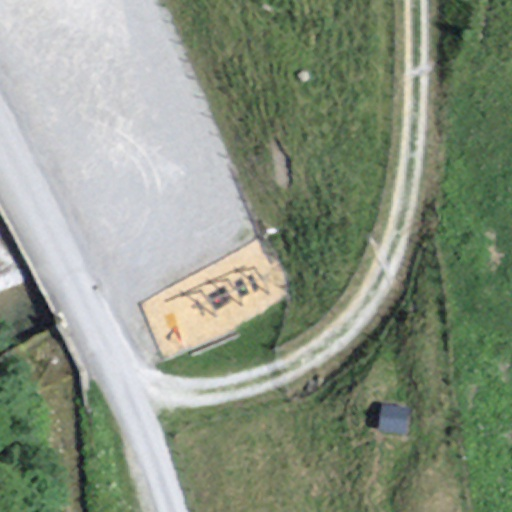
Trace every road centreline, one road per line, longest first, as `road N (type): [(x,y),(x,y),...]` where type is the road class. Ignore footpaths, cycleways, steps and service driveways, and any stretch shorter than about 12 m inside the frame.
road 1 (track): [(129,391),(193,390),(258,375),(345,317),(376,267),(400,190),(417,74),(413,0)]
road 2 (unclassified): [(0,143),(129,391),(165,511)]
